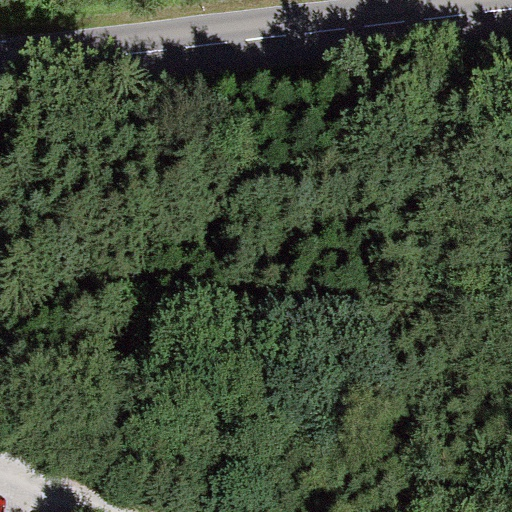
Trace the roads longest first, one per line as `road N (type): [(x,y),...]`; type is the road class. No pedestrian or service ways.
road 1 (tertiary): [(0,55),(504,0)]
road 2 (track): [(0,462),(110,511)]
